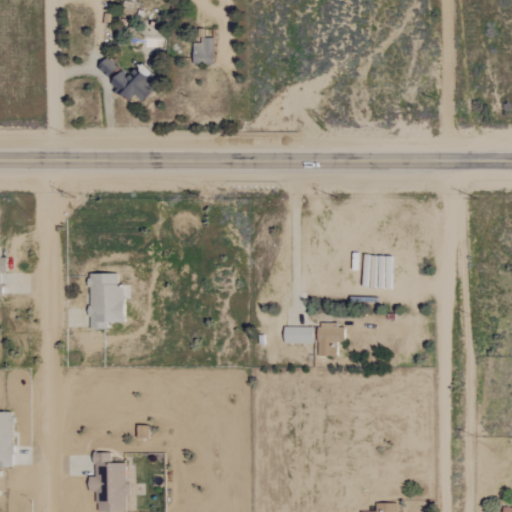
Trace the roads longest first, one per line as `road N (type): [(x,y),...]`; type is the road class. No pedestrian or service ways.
road 1 (secondary): [(0,160),(511,160)]
road 2 (residential): [(447,511),(452,160)]
road 3 (track): [(53,161),(53,511)]
road 4 (track): [(51,0),(53,161)]
road 5 (residential): [(445,0),(452,160)]
road 6 (track): [(52,75),(89,70),(104,81),(114,161)]
